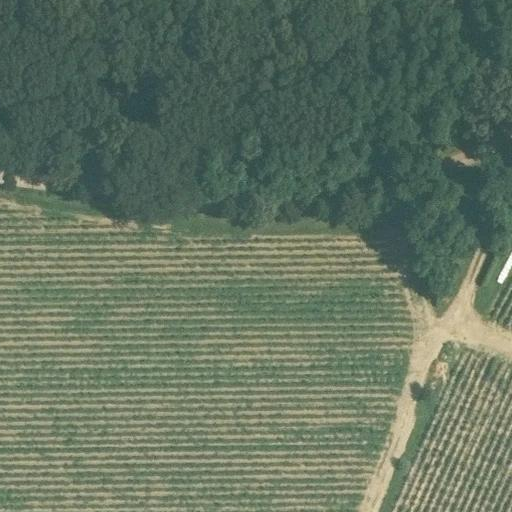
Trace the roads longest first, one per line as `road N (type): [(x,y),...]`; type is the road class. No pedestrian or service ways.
road 1 (track): [(0,178),(179,204),(317,205),(399,186),(511,140)]
road 2 (track): [(373,511),(486,252),(505,183),(485,156)]
